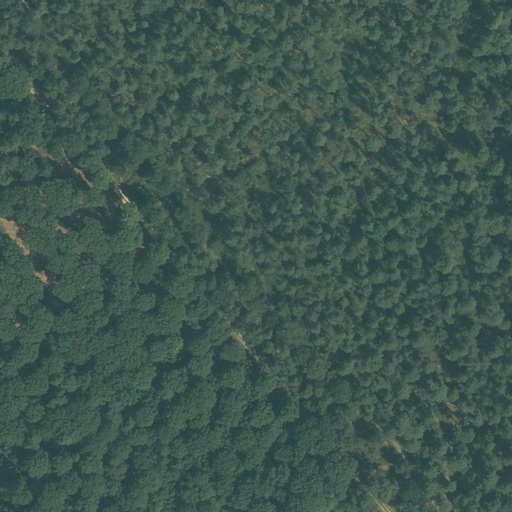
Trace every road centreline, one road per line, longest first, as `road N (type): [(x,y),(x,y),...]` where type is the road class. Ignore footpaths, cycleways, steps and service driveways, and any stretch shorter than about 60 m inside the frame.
road 1 (track): [(0,51),(386,511)]
road 2 (track): [(308,420),(210,511)]
